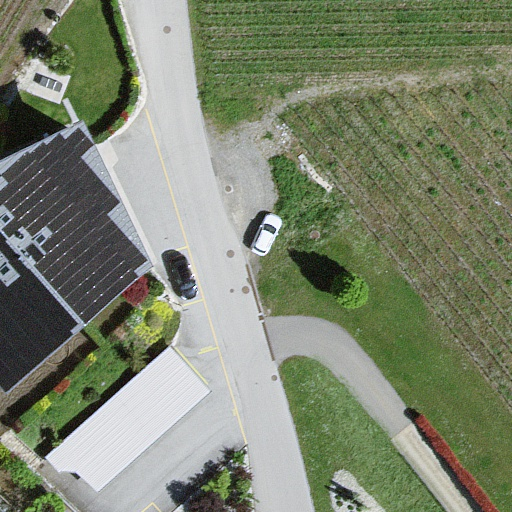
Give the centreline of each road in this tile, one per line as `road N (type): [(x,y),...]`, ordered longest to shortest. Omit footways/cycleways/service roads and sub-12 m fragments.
road 1 (unclassified): [(278,511),(271,451),(169,80),(165,0)]
road 2 (track): [(511,65),(298,90),(258,127),(243,172),(199,188)]
